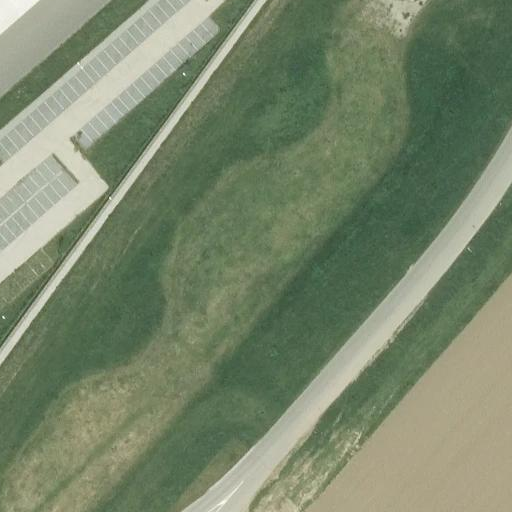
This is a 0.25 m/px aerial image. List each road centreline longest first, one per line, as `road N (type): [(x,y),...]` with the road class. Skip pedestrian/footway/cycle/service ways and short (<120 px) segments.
road 1 (tertiary): [(511,107),(477,168),(184,511)]
road 2 (tertiary): [(227,511),(404,309),(511,168)]
